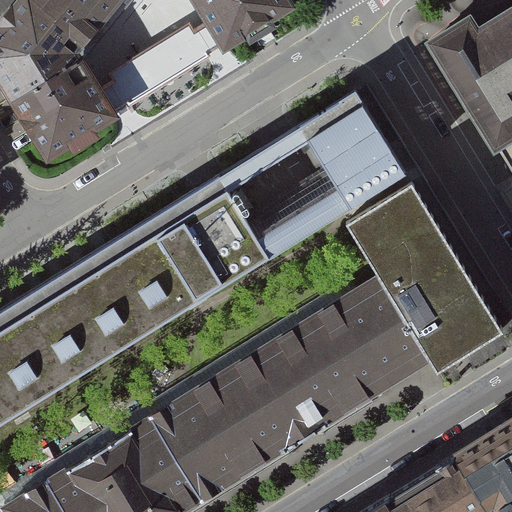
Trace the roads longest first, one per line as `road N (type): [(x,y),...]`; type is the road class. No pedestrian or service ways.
road 1 (residential): [(358,24),(34,224)]
road 2 (residential): [(358,24),(511,269)]
road 3 (residential): [(299,511),(511,381)]
